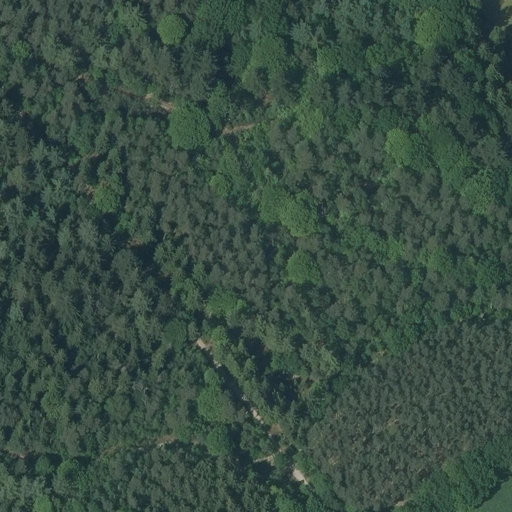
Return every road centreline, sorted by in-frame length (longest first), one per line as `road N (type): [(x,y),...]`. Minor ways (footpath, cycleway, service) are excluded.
road 1 (track): [(280,453),(0,91)]
road 2 (track): [(511,312),(448,323),(372,358),(328,404),(294,471)]
road 3 (track): [(237,473),(175,445),(53,468),(0,450)]
road 4 (unknown): [(511,200),(474,129),(448,50),(405,0)]
